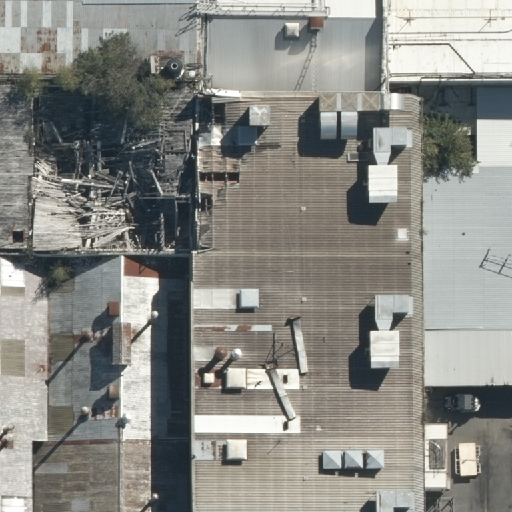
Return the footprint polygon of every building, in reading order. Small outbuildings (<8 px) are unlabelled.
[(0,0),(0,74),(175,74),(174,0),(0,0)] [(195,99),(372,98),(369,0),(174,0),(175,74),(175,99),(195,99)] [(511,97),(511,0),(369,0),(372,98),(419,98),(511,97)] [(0,268),(176,268),(175,99),(175,74),(0,74),(0,268)] [(195,99),(184,511),(412,511),(419,98),(372,98),(195,99)] [(0,511),(178,511),(176,268),(0,268),(0,511)]
